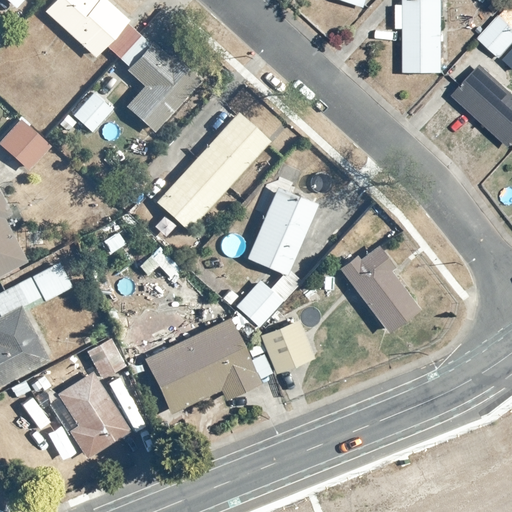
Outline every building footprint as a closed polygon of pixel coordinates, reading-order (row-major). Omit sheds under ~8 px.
[(140,32),(103,0),(52,0),(42,11),(94,57),(104,45),(119,57),(140,32)] [(443,71),(443,0),(421,0),(422,1),(397,1),(397,28),(406,28),(406,71),(443,71)] [(511,43),(511,25),(500,14),(479,38),(500,57),(511,43)] [(124,104),(154,129),(196,81),(140,32),(119,57),(113,64),(139,87),(124,104)] [(511,142),(511,90),(482,64),(454,94),(510,145),(511,142)] [(111,107),(92,90),(70,113),(89,131),(111,107)] [(271,140),(236,109),(154,201),(187,231),(233,180),(250,194),(272,170),(256,156),(271,140)] [(49,143),(18,116),(0,137),(0,145),(27,169),(49,143)] [(289,269),(318,201),(277,184),(245,260),(268,269),(232,304),(254,326),(300,281),(289,269)] [(34,224),(16,234),(5,213),(11,210),(0,189),(0,274),(48,249),(34,224)] [(391,263),(375,241),(339,268),(386,331),(418,307),(387,266),(391,263)] [(71,284),(58,260),(0,290),(0,384),(47,360),(21,310),(71,284)] [(295,315),(256,332),(260,341),(275,375),(314,357),(295,315)] [(258,382),(275,375),(260,341),(243,348),(235,331),(221,337),(215,324),(143,356),(168,411),(219,388),(224,398),(258,382)] [(121,366),(106,338),(84,349),(99,377),(121,366)] [(128,427),(84,366),(48,391),(38,377),(25,386),(39,405),(45,401),(85,458),(128,427)]
